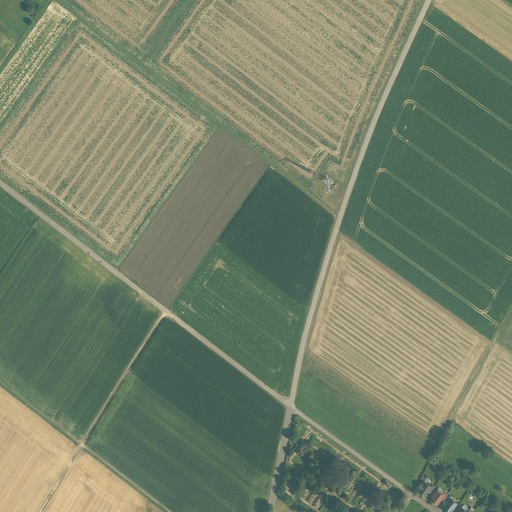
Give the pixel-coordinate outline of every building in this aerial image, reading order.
[(423,481),(421,484),(420,483),(418,486),(419,487),(417,490),(424,495),(427,491),(427,490),(426,489),(429,485),(423,481)] [(434,486),(430,483),(429,485),(426,489),(427,490),(427,491),(430,493),(434,486)] [(443,494),(437,490),(436,490),(431,496),(434,500),(432,501),(437,504),(441,499),(444,494),(443,494)] [(451,495),(448,494),(443,500),(441,503),(444,504),(449,498),(451,495)] [(444,504),(442,508),(447,511),(449,511),(456,504),(452,501),(449,498),(444,504)]
